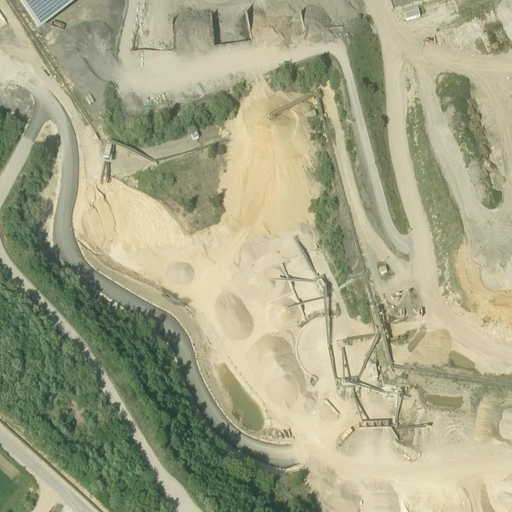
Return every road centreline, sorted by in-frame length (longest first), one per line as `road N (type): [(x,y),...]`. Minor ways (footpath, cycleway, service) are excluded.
road 1 (track): [(434,237),(405,232),(356,61),(265,82),(225,72),(146,106),(135,79),(146,0)]
road 2 (unknown): [(0,68),(17,96),(19,119),(0,218),(3,242),(76,346)]
road 3 (track): [(382,0),(434,237)]
